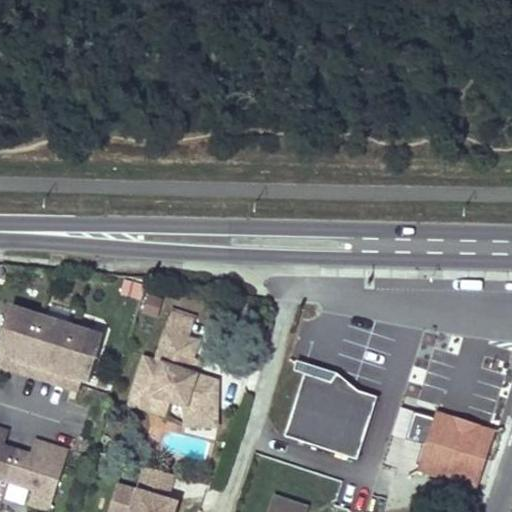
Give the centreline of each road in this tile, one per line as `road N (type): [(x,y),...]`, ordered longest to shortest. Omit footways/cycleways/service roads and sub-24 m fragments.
road 1 (secondary): [(0,231),(511,247)]
road 2 (unknown): [(244,442),(373,490),(395,414),(359,329)]
